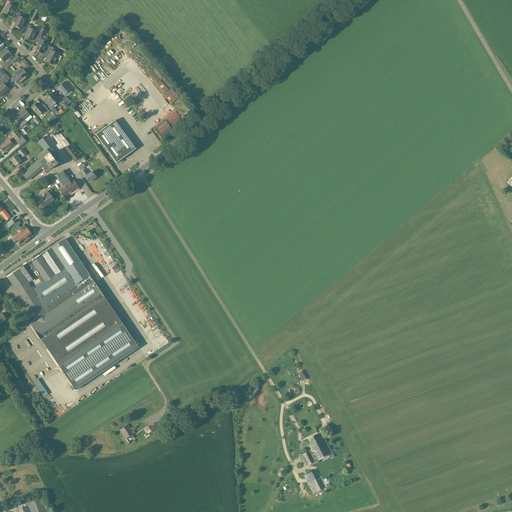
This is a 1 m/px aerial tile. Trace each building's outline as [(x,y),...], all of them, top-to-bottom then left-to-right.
[(5,9),(3,13),(11,17),(15,8),(8,4),(7,7),(6,7),(5,9)] [(36,10),(31,19),(35,21),(40,12),(36,10)] [(18,13),(13,22),(16,23),(15,26),(21,29),(26,20),(20,17),(21,14),(18,13)] [(29,25),(24,34),(26,35),(25,38),(32,41),(36,32),(30,29),(32,26),(29,25)] [(42,29),(39,35),(43,38),(47,31),(42,29)] [(111,49),(120,42),(115,36),(106,44),(111,49)] [(39,45),(36,50),(42,53),(48,43),(40,39),(38,44),(39,45)] [(49,55),(46,62),(53,65),(59,55),(53,52),(54,49),(50,46),(46,53),(49,55)] [(6,49),(0,54),(0,57),(2,60),(0,61),(0,64),(3,68),(8,64),(5,61),(12,55),(6,49)] [(18,68),(15,71),(17,74),(23,81),(28,76),(26,73),(26,72),(25,71),(27,69),(25,67),(22,69),(22,70),(20,68),(18,68)] [(13,77),(10,79),(12,82),(14,81),(15,82),(16,81),(19,84),(23,81),(17,74),(13,78),(13,77)] [(4,77),(0,81),(0,87),(5,93),(9,89),(5,85),(8,82),(4,77)] [(65,83),(58,88),(65,95),(73,88),(68,82),(66,84),(65,83)] [(177,98),(173,93),(172,94),(170,91),(166,94),(173,102),(177,98)] [(53,93),(49,96),(56,104),(58,102),(61,105),(63,104),(64,105),(66,103),(64,100),(62,102),(60,100),(53,93)] [(49,96),(46,100),(50,104),(48,106),(56,116),(59,113),(54,108),(55,108),(54,107),(55,106),(54,105),(56,104),(49,96)] [(66,96),(63,99),(68,105),(71,102),(66,96)] [(38,103),(32,108),(39,116),(44,111),(47,114),(49,112),(45,107),(43,109),(38,103)] [(25,109),(19,114),(25,120),(30,115),(25,109)] [(19,114),(14,119),(18,124),(17,125),(20,128),(27,122),(25,120),(19,114)] [(115,121),(96,135),(103,144),(117,163),(136,149),(132,144),(115,121)] [(16,130),(10,134),(17,141),(22,137),(16,130)] [(38,139),(44,150),(52,145),(47,135),(38,139)] [(3,144),(0,147),(5,153),(11,148),(14,145),(9,139),(6,142),(3,144)] [(72,144),(64,150),(74,162),(82,156),(72,144)] [(17,155),(11,160),(16,166),(21,161),(20,160),(27,154),(22,148),(18,152),(20,154),(17,156),(17,155)] [(45,151),(36,157),(38,160),(44,167),(47,171),(50,168),(51,170),(58,164),(55,160),(50,154),(50,153),(48,150),(47,149),(45,151)] [(95,157),(86,163),(89,166),(97,160),(95,157)] [(85,170),(82,172),(85,177),(89,183),(96,178),(92,172),(89,174),(85,170)] [(64,171),(55,177),(63,188),(59,190),(64,198),(79,188),(74,181),(72,182),(64,171)] [(46,196),(42,199),(47,205),(54,200),(49,194),(47,191),(44,194),(46,196)] [(0,212),(7,221),(11,218),(1,206),(0,207),(0,212)] [(24,225),(20,229),(22,232),(28,240),(33,236),(27,228),(27,229),(24,225)] [(16,237),(12,239),(14,243),(18,240),(21,244),(28,240),(22,232),(16,236),(16,237)] [(27,264),(7,278),(17,291),(29,283),(38,277),(43,284),(35,289),(34,287),(20,295),(35,319),(30,323),(59,365),(76,390),(139,348),(122,323),(65,240),(42,255),(43,256),(29,266),(27,264)] [(303,370),(298,373),(303,381),(307,379),(303,370)] [(38,379),(32,382),(43,398),(48,394),(38,379)] [(160,421),(149,428),(152,434),(163,427),(160,421)] [(128,425),(120,430),(126,439),(135,433),(132,429),(131,429),(128,425)] [(313,450),(303,455),(308,465),(314,462),(312,459),(316,456),(318,460),(332,453),(326,440),(322,442),(318,434),(308,440),(313,450)] [(305,475),(304,476),(313,494),(323,489),(314,470),(307,474),(305,475)] [(47,511),(41,496),(26,501),(28,506),(29,506),(30,511),(47,511)]
